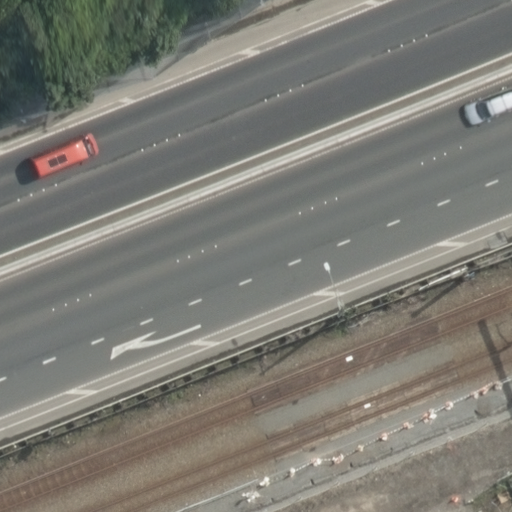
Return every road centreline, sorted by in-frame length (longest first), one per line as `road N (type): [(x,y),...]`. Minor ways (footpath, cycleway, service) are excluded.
road 1 (trunk): [(511,124),(0,336)]
road 2 (trunk): [(0,213),(511,4)]
